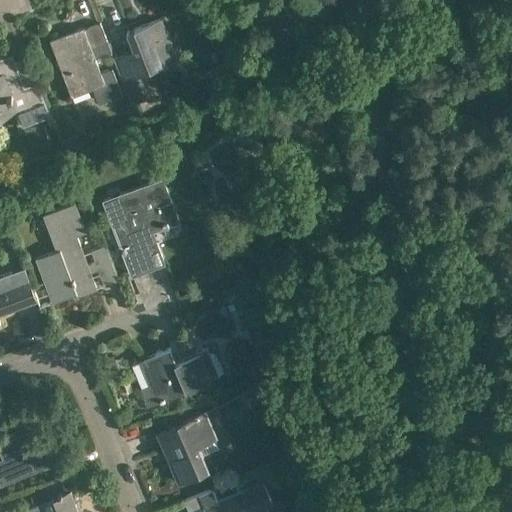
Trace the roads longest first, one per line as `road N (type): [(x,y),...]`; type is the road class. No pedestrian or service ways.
road 1 (residential): [(132,511),(63,347)]
road 2 (residential): [(257,0),(292,23),(317,27),(411,0)]
road 3 (residential): [(202,287),(63,347)]
